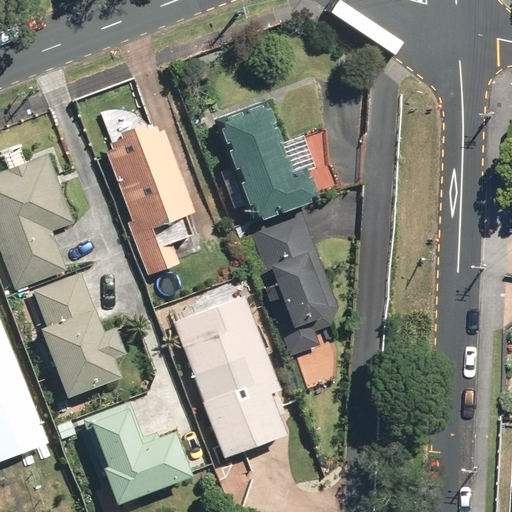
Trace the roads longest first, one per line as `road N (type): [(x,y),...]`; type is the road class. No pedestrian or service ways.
road 1 (tertiary): [(446,511),(465,40)]
road 2 (tertiary): [(171,0),(0,64)]
